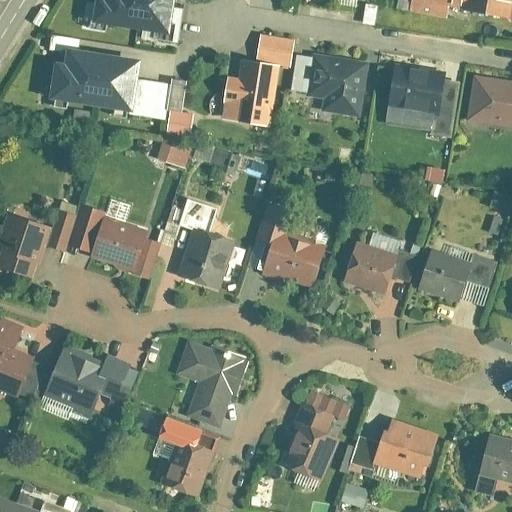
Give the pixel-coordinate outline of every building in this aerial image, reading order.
[(93,0),(89,25),(165,35),(170,0),(93,0)] [(406,0),(405,9),(457,18),(457,12),(508,20),(511,0),(406,0)] [(42,62),(36,100),(129,112),(137,59),(62,48),(58,65),(42,62)] [(360,115),(366,59),(296,50),(291,94),(321,99),(319,109),(360,115)] [(268,125),(278,63),(239,56),(236,79),(224,77),(217,116),(268,125)] [(392,66),(384,106),(437,115),(444,75),(392,66)] [(511,80),(473,74),(465,120),(511,128),(511,80)] [(76,204),(63,246),(137,269),(151,227),(76,204)] [(0,233),(0,272),(26,281),(44,232),(5,219),(0,233)] [(178,272),(223,288),(237,241),(191,227),(178,272)] [(311,286),(323,245),(274,230),(260,272),(311,286)] [(384,294),(397,253),(357,240),(343,281),(384,294)] [(470,262),(427,249),(413,292),(457,306),(470,262)] [(21,329),(0,321),(0,390),(13,396),(30,354),(13,349),(21,329)] [(186,414),(220,425),(244,361),(186,342),(175,375),(197,382),(186,414)] [(135,368),(62,343),(40,404),(90,421),(98,402),(123,409),(135,368)] [(309,394),(276,468),(319,486),(351,410),(309,394)] [(163,485),(198,496),(216,451),(192,443),(196,431),(160,420),(155,436),(177,443),(163,485)] [(387,423),(368,462),(418,480),(436,441),(387,423)] [(511,444),(486,438),(474,477),(511,487),(511,444)] [(31,511),(0,500),(0,511),(31,511)]
